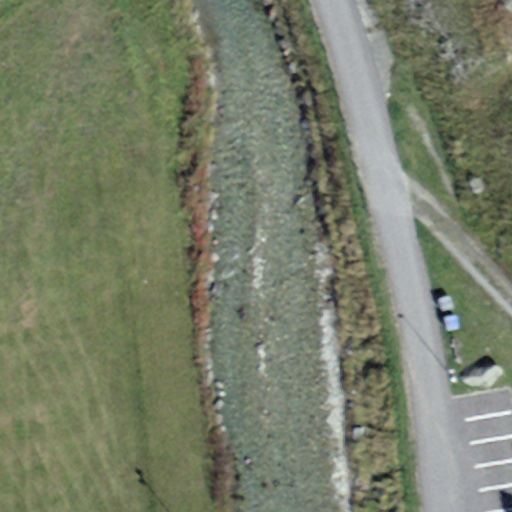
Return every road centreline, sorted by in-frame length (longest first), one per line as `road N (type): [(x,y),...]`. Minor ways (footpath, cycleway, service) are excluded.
road 1 (residential): [(330,0),(366,99),(432,369),(437,511)]
road 2 (track): [(389,195),(511,318)]
